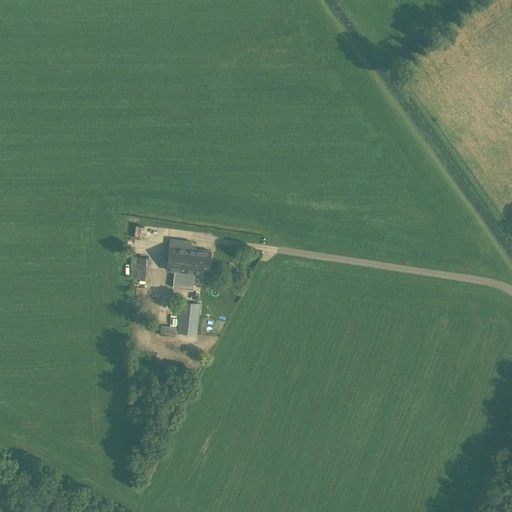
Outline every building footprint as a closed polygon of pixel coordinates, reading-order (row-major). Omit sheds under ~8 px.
[(144,226),(134,225),(133,238),(143,239),(144,226)] [(210,251),(192,249),(191,249),(192,240),(169,238),(166,271),(185,273),(184,279),(172,277),(171,288),(193,290),(195,273),(208,275),(210,251)] [(149,280),(151,258),(137,257),(137,253),(132,252),(129,278),(149,280)] [(180,301),(177,332),(197,334),(200,304),(180,301)] [(175,334),(175,325),(159,325),(159,334),(175,334)]
